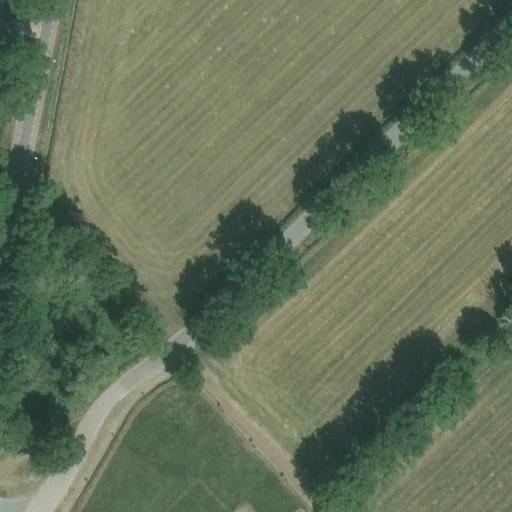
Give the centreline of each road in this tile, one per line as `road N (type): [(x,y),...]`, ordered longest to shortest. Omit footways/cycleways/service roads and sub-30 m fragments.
road 1 (unclassified): [(39,511),(121,384),(185,340),(511,30)]
road 2 (tertiary): [(0,268),(51,0)]
